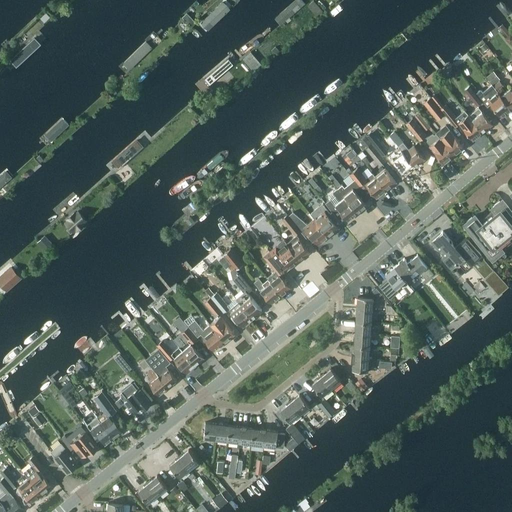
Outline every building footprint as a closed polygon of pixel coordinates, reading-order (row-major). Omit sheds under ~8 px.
[(226,0),(200,24),(208,33),(235,8),(227,0),(226,0)] [(314,0),(310,4),(318,14),(323,10),(314,0)] [(328,12),(334,18),(344,8),(338,3),(328,12)] [(6,60),(15,70),(44,44),(35,34),(6,60)] [(125,64),(132,72),(155,50),(148,42),(125,64)] [(250,52),(246,56),(256,67),(260,63),(250,52)] [(217,69),(223,75),(240,61),(234,55),(217,69)] [(492,85),(499,80),(492,72),(486,77),(492,85)] [(497,91),(502,87),(498,82),(493,86),(497,91)] [(501,116),(510,109),(500,96),(500,95),(497,91),(493,86),(492,85),(482,92),(480,89),(475,93),(487,107),(490,104),(501,116)] [(464,90),(477,105),(482,101),(469,86),(464,90)] [(500,96),(510,109),(511,107),(511,89),(510,87),(500,95),(500,96)] [(430,97),(423,103),(437,120),(443,115),(430,97)] [(468,115),(481,132),(491,124),(481,111),(481,112),(478,107),(468,115)] [(448,111),(444,114),(454,126),(458,123),(462,127),(472,140),(481,132),(468,115),(465,112),(455,119),(448,111)] [(419,112),(414,115),(426,130),(428,128),(431,131),(433,130),(419,112)] [(39,138),(46,146),(70,125),(63,116),(39,138)] [(405,124),(418,142),(426,136),(412,119),(405,124)] [(445,125),(435,133),(452,155),(462,147),(445,125)] [(403,142),(394,131),(390,135),(398,145),(403,142)] [(442,163),(452,155),(435,133),(425,141),(442,163)] [(366,137),(359,142),(364,148),(371,143),(366,137)] [(383,156),(387,152),(376,137),(371,141),(383,156)] [(398,145),(404,153),(414,166),(424,158),(414,146),(409,149),(403,142),(398,145)] [(109,162),(116,169),(137,150),(130,143),(109,162)] [(385,161),(371,144),(365,149),(379,166),(385,161)] [(398,145),(385,155),(401,174),(403,172),(404,174),(414,166),(404,153),(398,145)] [(371,191),(375,197),(386,189),(376,176),(373,173),(366,178),(357,168),(350,174),(354,180),(367,195),(371,191)] [(6,169),(0,174),(0,186),(12,176),(6,169)] [(376,176),(386,189),(395,181),(385,169),(376,176)] [(230,173),(223,178),(228,184),(235,178),(230,173)] [(342,184),(337,188),(356,212),(366,205),(362,199),(367,195),(354,180),(345,187),(342,184)] [(326,203),(324,204),(338,220),(343,216),(347,220),(356,212),(337,188),(333,192),(328,196),(330,199),(326,203)] [(511,209),(511,210),(502,199),(499,201),(499,200),(493,204),(494,205),(492,207),(494,209),(489,213),(491,216),(482,223),(480,220),(479,221),(474,215),(472,217),(471,216),(466,221),(466,222),(464,223),(492,258),(501,250),(499,247),(511,236),(511,209)] [(321,207),(310,215),(314,219),(313,219),(327,236),(337,228),(334,223),(338,220),(324,204),(321,207)] [(70,226),(67,229),(71,233),(76,229),(77,229),(84,223),(84,222),(86,220),(78,211),(76,213),(75,212),(68,219),(68,220),(66,222),(70,226)] [(286,215),(299,231),(299,230),(301,233),(306,229),(318,244),(327,236),(313,219),(307,225),(292,212),(287,216),(287,215),(286,215)] [(299,231),(286,215),(281,219),(294,235),(299,231)] [(442,231),(432,240),(444,254),(441,257),(444,261),(445,260),(451,267),(458,275),(472,262),(481,255),(465,237),(455,245),(442,231)] [(286,242),(285,242),(298,259),(309,251),(296,235),(287,243),(286,242)] [(45,236),(38,241),(47,250),(53,245),(45,236)] [(270,251),(269,252),(284,271),(289,267),(291,266),(292,266),(295,264),(294,263),(298,259),(285,242),(277,248),(276,247),(270,252),(270,251)] [(223,255),(235,270),(242,264),(230,249),(223,255)] [(269,252),(265,255),(276,269),(266,278),(267,279),(280,295),(290,287),(280,275),(285,271),(284,271),(269,252)] [(405,257),(395,265),(405,277),(407,280),(408,281),(410,284),(415,280),(409,273),(417,267),(426,279),(434,273),(418,253),(408,261),(405,257)] [(230,265),(223,257),(219,261),(225,269),(230,265)] [(0,284),(7,291),(22,277),(11,265),(0,274),(0,284)] [(383,282),(379,285),(389,297),(404,285),(410,292),(415,289),(410,284),(408,281),(407,280),(405,277),(395,265),(386,273),(389,277),(383,282)] [(244,292),(235,298),(252,318),(261,310),(247,293),(252,288),(240,273),(233,279),(244,292)] [(267,279),(263,283),(259,278),(255,282),(271,302),(280,295),(267,279)] [(227,305),(216,292),(210,297),(223,312),(229,308),(227,305)] [(357,308),(373,309),(374,297),(358,296),(357,308)] [(210,297),(204,302),(216,316),(221,311),(210,297)] [(235,298),(227,305),(229,308),(230,309),(229,310),(242,326),(252,318),(235,298)] [(356,320),(372,321),(373,309),(357,308),(356,320)] [(219,316),(209,324),(224,341),(234,333),(223,320),(219,316)] [(201,334),(203,337),(214,349),(224,341),(209,324),(203,329),(195,319),(188,325),(197,337),(201,334)] [(356,332),(371,333),(372,321),(356,320),(356,332)] [(181,332),(173,339),(180,346),(182,349),(195,365),(203,358),(196,349),(199,347),(193,341),(197,337),(188,326),(181,332)] [(355,344),(370,345),(371,333),(356,332),(355,344)] [(163,340),(157,345),(169,359),(175,354),(163,340)] [(354,356),(369,357),(370,345),(355,344),(354,356)] [(195,365),(182,349),(180,346),(175,351),(180,356),(176,360),(187,372),(195,365)] [(151,363),(150,364),(153,368),(155,371),(168,387),(177,379),(167,367),(166,366),(171,361),(164,353),(163,355),(152,364),(151,363)] [(369,357),(354,356),(353,368),(368,369),(369,357)] [(139,363),(144,369),(150,365),(145,359),(139,363)] [(322,375),(332,387),(341,379),(331,367),(322,375)] [(168,387),(155,371),(153,368),(147,372),(153,379),(149,383),(159,394),(168,387)] [(332,387),(322,375),(312,383),(322,395),(332,387)] [(142,410),(152,402),(139,387),(134,382),(133,383),(132,382),(121,391),(122,392),(120,393),(125,399),(124,399),(133,411),(139,406),(142,410)] [(84,387),(79,391),(83,396),(88,393),(84,387)] [(66,388),(61,392),(66,399),(71,405),(72,406),(77,402),(66,388)] [(290,401),(300,413),(309,406),(310,405),(300,393),(290,401)] [(97,399),(107,413),(114,408),(103,394),(97,399)] [(336,410),(325,398),(319,403),(329,416),(336,410)] [(300,413),(290,401),(281,409),(291,421),(300,413)] [(310,405),(309,406),(314,412),(320,407),(315,401),(310,405)] [(35,405),(31,409),(35,414),(39,411),(35,405)] [(107,415),(104,412),(97,417),(112,437),(122,431),(109,413),(107,415)] [(40,425),(45,421),(39,413),(34,417),(40,425)] [(112,437),(97,417),(87,424),(97,437),(100,435),(105,442),(112,437)] [(217,439),(219,423),(206,422),(204,437),(217,439)] [(219,423),(217,439),(231,440),(233,425),(219,423)] [(65,435),(62,438),(71,450),(74,447),(81,455),(81,456),(87,452),(89,454),(98,447),(80,425),(66,437),(65,435)] [(233,425),(231,440),(244,442),(246,427),(233,425)] [(246,427),(244,442),(257,444),(259,428),(246,427)] [(259,428),(257,444),(270,445),(272,430),(259,428)] [(272,430),(270,445),(276,446),(284,447),(285,433),(278,432),(278,431),(272,430)] [(293,438),(286,444),(291,450),(298,444),(293,438)] [(65,448),(61,443),(51,451),(55,456),(54,457),(67,472),(78,463),(65,448)] [(202,444),(197,449),(201,454),(206,449),(202,444)] [(179,456),(189,468),(199,461),(189,449),(179,456)] [(25,473),(32,482),(31,482),(41,494),(51,485),(42,474),(41,474),(37,470),(42,466),(33,455),(28,460),(32,465),(23,471),(25,473)] [(189,468),(179,456),(170,464),(180,476),(189,468)] [(235,477),(236,472),(237,460),(231,459),(229,476),(235,477)] [(1,472),(4,476),(13,488),(17,485),(20,483),(17,480),(7,467),(1,472)] [(25,473),(17,480),(20,483),(17,485),(22,490),(31,501),(41,494),(31,482),(32,482),(25,473)] [(148,482),(158,494),(167,486),(157,474),(148,482)] [(4,476),(0,479),(0,485),(5,493),(0,497),(0,500),(9,511),(18,511),(23,508),(9,491),(13,488),(4,476)] [(183,480),(177,484),(181,489),(187,485),(183,480)] [(158,494),(148,482),(138,490),(148,502),(158,494)] [(175,487),(170,491),(174,496),(179,492),(175,487)] [(217,495),(212,499),(219,508),(224,504),(217,495)] [(0,511),(9,511),(0,500),(0,511)] [(107,511),(123,511),(124,503),(109,502),(107,511)]
